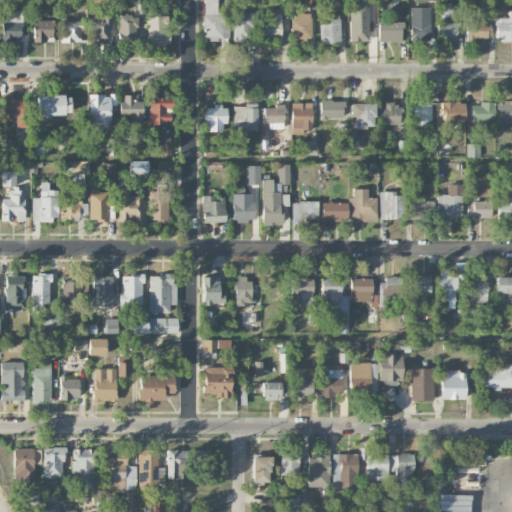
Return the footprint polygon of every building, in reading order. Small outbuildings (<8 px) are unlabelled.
[(202,0),(203,40),(227,40),(226,11),(218,11),(217,0),(202,0)] [(452,3),(437,4),(438,40),(457,40),(457,21),(452,21),(452,3)] [(368,41),(368,5),(350,5),(349,41),(368,41)] [(429,41),(430,8),(410,7),(409,40),(429,41)] [(476,9),(466,8),(466,39),(490,40),(490,24),(476,24),(476,9)] [(263,40),(280,40),(281,10),(264,9),(263,40)] [(10,16),(1,16),(2,42),(21,41),(21,11),(10,11),(10,16)] [(256,11),(234,11),(233,42),(249,42),(250,21),(255,21),(256,11)] [(511,40),(511,11),(508,12),(508,18),(496,18),(496,41),(511,40)] [(89,41),(111,41),(112,13),(90,12),(89,41)] [(292,38),(311,38),(311,14),(291,14),(292,38)] [(319,15),(320,44),(340,44),(340,15),(319,15)] [(117,37),(137,38),(138,16),(118,16),(117,37)] [(168,44),(169,17),(147,16),(147,44),(168,44)] [(33,42),(52,42),(52,21),(34,21),(33,42)] [(62,43),(81,43),(81,21),(61,22),(62,43)] [(378,42),(402,43),(402,22),(378,22),(378,42)] [(109,95),(88,96),(88,132),(110,132),(109,95)] [(132,117),(131,123),(141,123),(142,96),(121,95),(120,116),(132,117)] [(69,96),(37,96),(37,116),(69,115),(69,96)] [(15,128),(27,128),(26,97),(1,98),(2,123),(15,122),(15,128)] [(150,99),(148,130),(159,131),(159,124),(168,125),(169,109),(172,109),(172,99),(150,99)] [(319,120),(343,119),(343,101),(319,102),(319,120)] [(441,103),(442,124),(465,123),(464,102),(441,103)] [(511,123),(511,102),(497,102),(496,123),(511,123)] [(311,103),(290,103),(291,134),(312,133),(311,103)] [(373,103),(349,104),(350,117),(352,117),(352,129),(374,128),(373,103)] [(493,103),(471,104),(471,123),(494,123),(493,103)] [(381,125),(400,125),(400,104),(381,104),(381,125)] [(257,131),(257,105),(233,105),(233,138),(246,138),(246,131),(257,131)] [(283,105),(275,105),(275,109),(262,108),(262,127),(283,127),(283,105)] [(205,107),(205,132),(225,132),(225,107),(205,107)] [(334,149),(347,149),(347,136),(334,135),(334,149)] [(350,148),(364,148),(363,135),(349,135),(350,148)] [(171,138),(159,137),(159,156),(170,156),(171,138)] [(44,140),(30,139),(30,155),(44,155),(44,140)] [(14,141),(3,140),(2,154),(14,155),(14,141)] [(480,144),(466,144),(466,157),(480,157),(480,144)] [(127,177),(147,177),(147,162),(128,161),(127,177)] [(23,162),(23,173),(39,174),(40,163),(23,162)] [(85,173),(86,162),(72,162),(71,173),(85,173)] [(159,172),(170,172),(171,162),(159,162),(159,172)] [(289,165),(278,165),(278,184),(289,184),(289,165)] [(246,185),(260,185),(259,166),(245,166),(246,185)] [(1,187),(14,187),(14,172),(1,172),(1,187)] [(288,195),(280,195),(280,181),(262,181),(261,225),(283,225),(283,206),(288,206),(288,195)] [(436,195),(436,220),(461,220),(462,185),(447,185),(447,195),(436,195)] [(32,198),(31,222),(56,222),(56,190),(47,190),(47,188),(41,188),(40,198),(32,198)] [(87,216),(87,204),(80,204),(80,188),(60,188),(61,222),(74,221),(74,217),(87,216)] [(24,189),(9,189),(9,199),(1,199),(1,222),(24,222),(24,189)] [(350,203),(322,203),(321,220),(376,221),(376,198),(367,198),(367,190),(351,189),(350,203)] [(89,222),(108,221),(107,191),(88,192),(89,222)] [(128,196),(128,191),(119,191),(118,222),(142,223),(142,197),(128,196)] [(148,222),(167,222),(168,192),(149,191),(148,222)] [(379,220),(403,220),(403,193),(379,193),(379,220)] [(511,193),(507,193),(507,202),(497,202),(497,219),(511,219),(511,193)] [(252,194),(232,195),(232,222),(252,222),(252,194)] [(201,196),(202,223),(224,223),(223,196),(201,196)] [(317,202),(292,202),(292,220),(317,221),(317,202)] [(433,202),(411,202),(411,218),(433,218),(433,202)] [(466,218),(490,218),(490,202),(466,202),(466,218)] [(439,275),(438,301),(455,301),(456,283),(463,283),(464,263),(455,263),(454,276),(439,275)] [(30,275),(31,310),(50,310),(49,275),(30,275)] [(168,313),(168,305),(176,305),(176,283),(172,283),(172,275),(148,275),(148,313),(168,313)] [(112,276),(91,276),(90,308),(112,308),(112,276)] [(142,276),(121,276),(120,306),(141,307),(142,276)] [(408,295),(430,295),(429,276),(408,277),(408,295)] [(24,298),(21,298),(21,277),(6,277),(5,312),(24,312),(24,298)] [(218,295),(219,278),(202,277),(202,304),(223,305),(223,295),(218,295)] [(495,293),(509,293),(509,310),(511,310),(511,277),(496,277),(495,293)] [(250,305),(251,279),(235,278),(234,305),(250,305)] [(290,305),(312,306),(312,279),(291,278),(290,305)] [(321,278),(321,311),(329,311),(329,321),(336,321),(336,332),(347,332),(348,296),(340,296),(340,279),(321,278)] [(350,279),(350,303),(376,304),(377,295),(371,295),(371,279),(350,279)] [(378,279),(379,305),(401,305),(401,279),(378,279)] [(72,300),(72,280),(61,281),(62,300),(72,300)] [(487,304),(487,280),(467,280),(467,303),(487,304)] [(288,304),(287,287),(271,288),(272,305),(288,304)] [(271,320),(271,302),(262,302),(261,320),(271,320)] [(0,312),(0,330),(0,333),(8,333),(8,313),(0,312)] [(148,333),(176,334),(177,319),(148,318),(148,333)] [(42,333),(58,332),(58,319),(41,319),(42,333)] [(133,334),(146,333),(146,326),(142,326),(142,322),(132,323),(133,334)] [(84,350),(85,340),(74,339),(74,350),(84,350)] [(88,356),(104,355),(104,339),(87,339),(88,356)] [(9,351),(28,352),(28,340),(9,340),(9,351)] [(200,353),(216,353),(216,340),(201,340),(200,353)] [(279,373),(286,373),(287,354),(279,354),(279,373)] [(379,386),(399,386),(400,355),(379,355),(379,386)] [(0,401),(22,401),(22,363),(0,363),(0,401)] [(32,403),(50,402),(50,363),(40,363),(40,368),(31,368),(32,403)] [(117,377),(128,377),(128,363),(117,363),(117,377)] [(349,364),(349,393),(376,392),(375,363),(349,364)] [(203,367),(203,396),(230,397),(230,368),(203,367)] [(487,390),(511,390),(511,367),(486,368),(487,390)] [(93,402),(115,401),(115,369),(93,369),(93,402)] [(340,369),(320,370),(321,398),(332,398),(331,393),(341,393),(340,369)] [(432,369),(409,369),(410,401),(433,401),(432,369)] [(160,376),(139,376),(138,402),(164,402),(164,393),(172,393),(172,370),(160,370),(160,376)] [(440,399),(465,400),(466,372),(441,371),(440,399)] [(78,378),(59,378),(59,400),(78,400),(78,378)] [(311,397),(311,380),(290,380),(290,397),(311,397)] [(279,382),(261,383),(261,399),(279,399),(279,382)] [(12,450),(13,482),(33,481),(33,465),(41,464),(40,448),(12,450)] [(42,477),(63,478),(63,448),(42,448),(42,477)] [(93,450),(73,450),(72,488),(93,489),(93,450)] [(181,479),(181,451),(167,450),(166,479),(181,479)] [(137,451),(137,491),(156,491),(156,485),(163,485),(164,468),(156,468),(156,452),(137,451)] [(298,452),(281,451),(280,482),(297,482),(298,452)] [(332,454),(333,489),(357,488),(356,453),(332,454)] [(413,482),(412,454),(388,455),(389,472),(395,472),(395,482),(413,482)] [(386,455),(365,455),(366,482),(387,481),(386,455)] [(252,484),(270,484),(269,457),(252,458),(252,484)] [(308,457),(307,487),(328,487),(329,457),(308,457)] [(135,467),(126,466),(126,458),(105,458),(104,490),(134,490),(135,467)] [(59,511),(70,511),(70,496),(60,496),(59,511)] [(143,511),(164,511),(164,501),(143,502),(143,511)]
